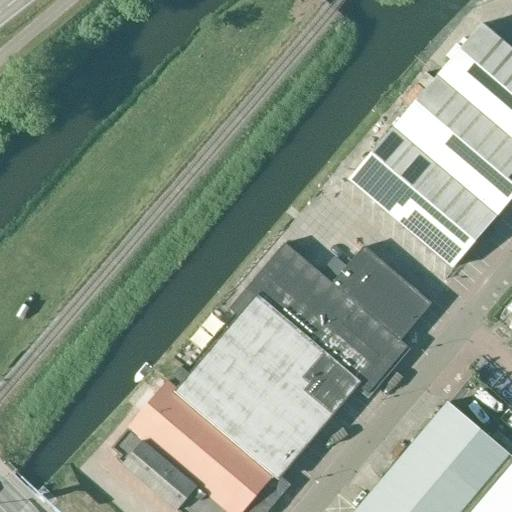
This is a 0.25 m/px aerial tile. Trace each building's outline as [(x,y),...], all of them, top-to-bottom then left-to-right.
[(348,182),(375,205),(452,271),(511,200),(511,53),(480,26),(348,182)] [(281,479),(339,411),(358,388),(368,397),(408,350),(400,343),(333,287),(285,247),(246,293),(255,300),(178,392),(281,479)] [(333,287),(400,343),(431,307),(364,250),(333,287)] [(268,511),(290,486),(281,479),(178,392),(168,384),(112,451),(120,457),(116,461),(176,511),(268,511)] [(511,460),(447,406),(357,511),(468,511),(511,460)] [(511,511),(511,460),(468,511),(511,511)]
